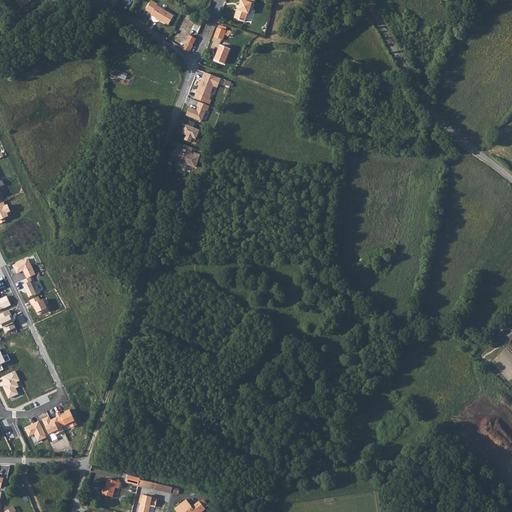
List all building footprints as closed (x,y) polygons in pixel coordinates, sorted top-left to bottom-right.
[(254,0),(241,0),(239,6),(240,6),(239,10),(237,9),(234,18),(244,22),(247,13),(249,14),(252,4),(253,4),(254,0)] [(159,20),(168,26),(174,17),(157,6),(158,5),(152,1),(146,10),(152,14),(151,15),(156,19),(156,18),(159,20)] [(270,18),(263,15),(261,22),(269,24),(270,18)] [(226,27),(219,25),(214,37),(222,40),(224,34),(229,36),(230,35),(231,36),(232,36),(232,35),(233,35),(233,34),(234,34),(233,33),(233,32),(232,32),(230,31),(225,30),(226,27)] [(268,30),(259,29),(258,36),(265,38),(268,30)] [(189,53),(193,46),(192,46),(196,39),(189,35),(185,42),(186,43),(182,49),(189,53)] [(224,64),(230,49),(220,45),(214,60),(224,64)] [(126,80),(128,74),(121,71),(119,77),(126,80)] [(220,78),(204,72),(203,77),(204,77),(201,85),(200,84),(194,98),(210,104),(211,100),(210,99),(211,94),(210,94),(215,81),(219,83),(220,78)] [(210,106),(199,102),(197,106),(199,106),(197,110),(190,107),(187,115),(202,122),(206,111),(208,112),(210,106)] [(193,122),(185,119),(181,131),(186,133),(184,139),(189,141),(191,137),(195,138),(198,129),(192,127),(193,122)] [(191,152),(178,148),(176,153),(176,154),(177,154),(176,156),(175,155),(174,158),(173,161),(175,162),(173,167),(180,169),(182,166),(185,167),(186,164),(195,167),(199,154),(193,152),(193,154),(190,153),(191,152)] [(3,202),(0,203),(0,224),(6,221),(4,218),(9,216),(7,213),(11,211),(8,204),(5,205),(3,202)] [(28,258),(14,265),(18,274),(23,271),(27,278),(30,277),(36,274),(28,258)] [(30,277),(27,278),(24,280),(25,283),(23,284),(29,297),(39,292),(35,284),(34,285),(30,277)] [(0,310),(11,305),(7,296),(0,298),(0,310)] [(39,297),(30,301),(32,305),(34,304),(39,314),(48,309),(43,299),(40,301),(39,297)] [(9,310),(0,313),(0,327),(3,326),(5,331),(15,327),(10,317),(12,316),(9,310)] [(0,350),(0,370),(3,369),(1,364),(10,360),(8,355),(3,357),(0,350)] [(15,370),(1,377),(5,385),(3,386),(9,398),(18,394),(16,388),(19,387),(17,382),(20,381),(15,370)] [(59,412),(56,414),(58,417),(62,426),(69,423),(71,427),(75,425),(68,410),(65,411),(66,414),(61,416),(59,412)] [(62,426),(58,417),(53,419),(54,421),(51,422),(49,417),(43,420),(50,434),(54,432),(55,435),(60,433),(59,430),(63,428),(62,426)] [(39,421),(25,428),(29,437),(35,434),(36,438),(45,434),(39,421)] [(132,476),(128,474),(126,482),(138,485),(140,479),(140,478),(139,477),(132,476)] [(121,482),(108,479),(106,487),(107,487),(106,489),(105,489),(103,488),(101,494),(113,497),(115,488),(119,489),(121,482)] [(138,485),(138,486),(154,490),(156,483),(140,479),(138,485)] [(172,489),(172,487),(156,483),(154,490),(171,493),(171,492),(172,489)] [(155,507),(157,499),(141,495),(139,503),(141,503),(138,511),(148,511),(150,506),(155,507)] [(186,499),(174,509),(177,511),(201,511),(205,509),(205,508),(200,502),(199,501),(192,507),(186,499)]
